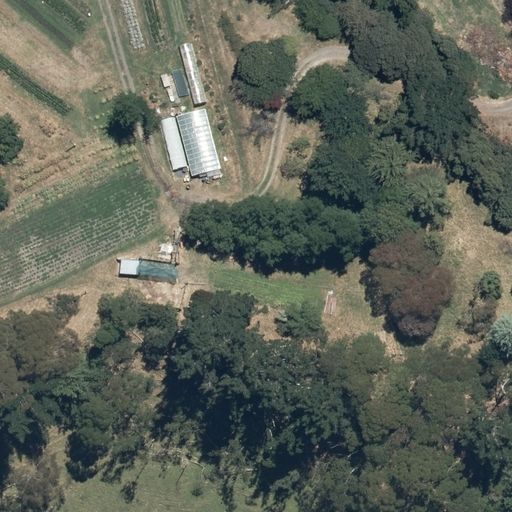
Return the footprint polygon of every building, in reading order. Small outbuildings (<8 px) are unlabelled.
[(42,46),(29,63),(70,93),(82,77),(42,46)] [(202,59),(185,63),(195,105),(211,102),(202,59)] [(170,71),(160,74),(167,101),(177,99),(170,71)] [(207,107),(177,115),(194,179),(224,171),(207,107)] [(138,259),(120,257),(119,277),(169,282),(170,266),(138,263),(138,259)]
